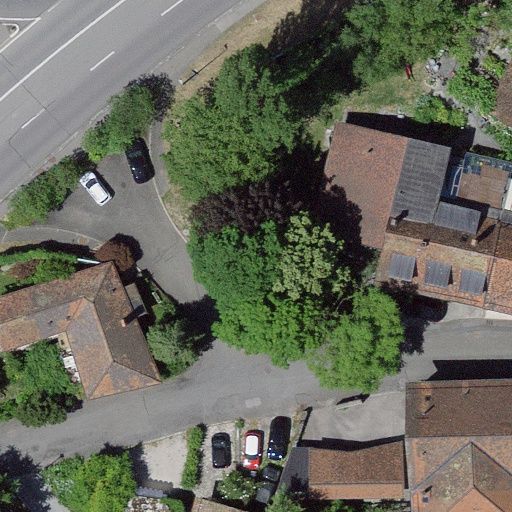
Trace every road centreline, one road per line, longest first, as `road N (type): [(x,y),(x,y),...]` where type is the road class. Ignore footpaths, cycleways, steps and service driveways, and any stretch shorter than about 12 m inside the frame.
road 1 (residential): [(511,364),(415,367),(0,459)]
road 2 (secondary): [(170,0),(23,120)]
